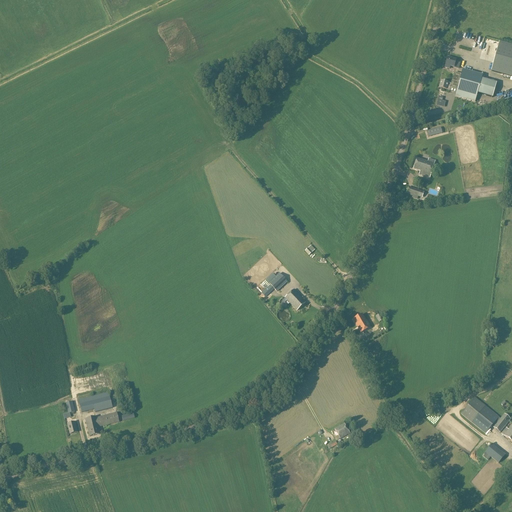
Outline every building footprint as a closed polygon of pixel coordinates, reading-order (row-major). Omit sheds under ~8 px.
[(511,46),(499,42),(491,71),(511,77),(511,46)] [(461,62),(456,61),(448,58),(445,68),(449,69),(450,67),(459,69),(461,62)] [(452,80),(451,84),(450,87),(451,87),(457,89),(455,96),(475,102),(477,94),(492,98),(496,83),(481,79),(482,75),(462,70),(459,82),(452,80)] [(450,87),(451,84),(441,81),(439,88),(450,91),(451,87),(450,87)] [(436,105),(444,107),(446,101),(442,101),(443,97),(439,96),(436,105)] [(428,137),(431,136),(430,134),(436,132),(435,129),(427,131),(428,137)] [(421,176),(429,179),(435,162),(429,160),(428,162),(417,159),(413,169),(423,172),(421,176)] [(406,193),(422,198),(424,192),(408,187),(406,193)] [(309,256),(315,250),(311,246),(305,252),(309,256)] [(277,292),(287,282),(279,274),(268,283),(270,285),(261,293),(265,298),(274,290),(277,292)] [(297,311),(305,303),(298,296),(299,295),(294,290),(285,299),(297,311)] [(373,317),(366,321),(362,314),(353,320),(361,333),(370,328),(369,325),(376,321),(373,317)] [(379,323),(384,320),(380,314),(375,317),(379,323)] [(95,413),(113,408),(109,393),(78,400),(82,413),(94,410),(95,413)] [(499,417),(474,398),(461,415),(485,434),(492,426),(499,418),(499,417)] [(68,414),(75,413),(72,402),(66,404),(68,414)] [(117,413),(96,418),(96,417),(85,420),(90,437),(100,435),(98,428),(119,422),(117,413)] [(123,422),(135,419),(133,413),(122,416),(123,422)] [(500,419),(499,418),(492,426),(493,427),(500,433),(511,419),(504,414),(500,419)] [(70,434),(77,433),(75,423),(68,424),(70,434)] [(340,439),(350,434),(344,424),(335,429),(339,436),(340,439)] [(511,425),(508,430),(506,428),(502,434),(511,442),(511,425)] [(330,451),(338,447),(335,442),(327,446),(330,451)] [(498,464),(505,455),(492,444),(485,453),(498,464)] [(3,511),(11,509),(9,503),(1,507),(3,511)]
